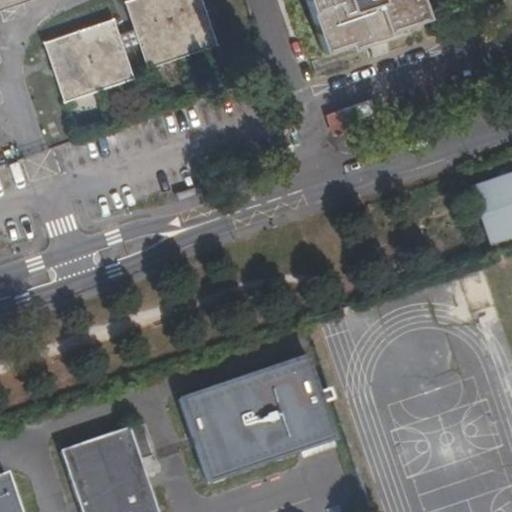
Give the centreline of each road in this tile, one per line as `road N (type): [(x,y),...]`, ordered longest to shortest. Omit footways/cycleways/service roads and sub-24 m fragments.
road 1 (residential): [(0,289),(329,180)]
road 2 (unknown): [(0,214),(304,101)]
road 3 (residential): [(304,101),(511,28)]
road 4 (residential): [(329,180),(511,119)]
